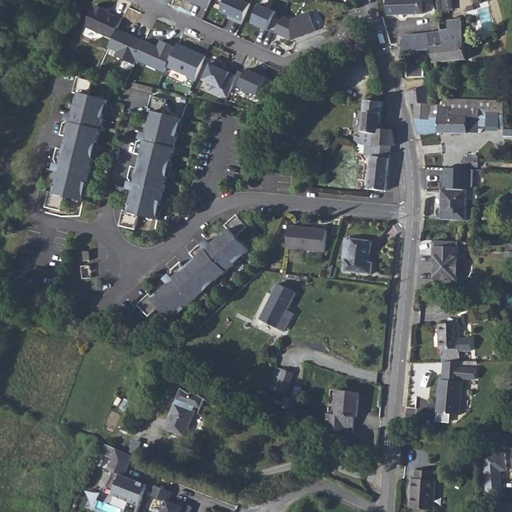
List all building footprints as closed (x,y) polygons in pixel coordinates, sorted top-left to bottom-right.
[(185,0),(208,10),(212,0),(185,0)] [(252,4),(244,0),(227,0),(222,12),(229,16),(228,18),(242,25),(252,4)] [(388,0),(389,16),(423,14),(422,0),(388,0)] [(452,0),(437,0),(439,12),(454,10),(452,0)] [(86,27),(113,40),(119,28),(123,19),(108,13),(109,11),(96,5),(86,27)] [(278,12),(262,5),(253,25),(269,32),(278,12)] [(276,34),(291,40),(325,28),(319,10),(294,20),(284,16),(276,34)] [(445,45),(433,47),(435,64),(467,60),(466,50),(463,19),(448,21),(449,30),(441,30),(441,32),(445,45)] [(137,60),(146,41),(119,28),(113,40),(109,48),(117,52),(116,56),(135,65),(137,60)] [(441,32),(406,36),(403,41),(403,53),(431,50),(430,47),(433,47),(445,45),(441,32)] [(137,60),(164,73),(167,67),(177,47),(162,40),(158,47),(146,41),(137,60)] [(207,56),(179,43),(177,47),(167,67),(195,80),(207,56)] [(228,99),(238,74),(210,62),(202,80),(215,85),(212,92),(228,99)] [(425,66),(407,67),(408,78),(427,77),(425,66)] [(241,87),(259,96),(267,77),(249,69),(241,87)] [(93,81),(78,77),(74,93),(80,94),(75,115),(69,113),(67,121),(64,124),(61,134),(69,136),(69,138),(66,150),(66,151),(57,149),(55,160),(57,163),(55,171),(60,173),(55,193),(49,192),(45,207),(61,211),(64,197),(84,202),(109,100),(90,95),(93,81)] [(415,119),(431,118),(432,105),(433,87),(407,92),(411,104),(417,104),(415,119)] [(168,100),(152,96),(148,111),(154,113),(149,134),(143,132),(141,140),(138,142),(136,153),(144,155),(144,156),(140,169),(140,170),(132,168),(129,178),(131,182),(129,190),(135,191),(130,212),(124,210),(120,226),(135,230),(139,215),(159,220),(184,119),(164,114),(168,100)] [(480,109),(479,134),(483,132),(487,126),(487,111),(489,111),(489,113),(505,114),(504,101),(440,99),(440,105),(440,108),(452,108),(452,109),(480,109)] [(392,146),(396,146),(394,130),(381,130),(384,102),(367,100),(362,137),(356,137),(355,143),(361,144),(374,145),(392,145),(392,146)] [(440,108),(440,105),(436,105),(432,105),(431,118),(440,118),(440,108)] [(440,118),(440,134),(479,134),(480,109),(452,109),(452,108),(440,108),(440,118)] [(418,135),(440,134),(440,118),(431,118),(415,119),(418,135)] [(392,145),(374,145),(368,189),(386,191),(392,146),(392,145)] [(479,166),(479,158),(466,157),(465,166),(479,166)] [(447,189),(468,190),(468,169),(447,168),(447,189)] [(443,220),(467,220),(468,200),(468,190),(466,190),(447,189),(444,190),(443,217),(443,220)] [(477,191),(468,190),(468,200),(478,200),(478,191),(477,191)] [(169,317),(173,321),(250,252),(247,247),(243,244),(237,237),(248,227),(237,215),(225,226),(229,230),(221,238),(214,244),(213,243),(210,240),(204,245),(200,246),(192,253),(197,259),(196,260),(187,269),(186,269),(180,263),(172,270),(172,274),(166,280),(168,283),(170,284),(162,291),(154,298),(150,294),(138,305),(149,316),(160,307),(166,313),(169,317)] [(291,229),(289,248),(326,252),(328,231),(315,229),(315,231),(291,229)] [(345,271),(372,275),(374,263),(370,263),(372,242),(347,239),(344,260),(346,260),(345,271)] [(436,267),(435,282),(457,283),(457,277),(456,271),(456,264),(458,259),(459,242),(434,241),(433,257),(436,257),(436,262),(438,262),(437,267),(436,267)] [(161,290),(162,291),(170,284),(168,283),(161,290)] [(261,319),(279,328),(288,310),(297,293),(280,284),(261,319)] [(279,328),(285,332),(294,313),(288,310),(279,328)] [(440,324),(441,349),(443,349),(443,358),(461,358),(461,351),(472,351),(472,339),(461,339),(461,324),(440,324)] [(462,368),(463,362),(445,362),(444,380),(441,380),(439,400),(442,400),(441,403),(439,402),(438,413),(439,413),(438,421),(450,422),(450,414),(460,415),(463,382),(461,382),(461,378),(476,380),(477,370),(462,368)] [(269,389),(276,391),(283,369),(276,367),(269,389)] [(276,391),(287,394),(294,373),(283,369),(276,391)] [(176,405),(167,429),(186,437),(196,412),(194,411),(196,407),(202,409),(206,399),(194,390),(192,394),(182,388),(176,404),(176,405)] [(328,414),(337,415),(339,391),(331,390),(328,414)] [(328,414),(327,427),(336,432),(354,433),(355,417),(358,417),(360,393),(339,391),(337,415),(328,414)] [(282,407),(295,411),(298,402),(284,398),(282,407)] [(104,454),(114,459),(118,449),(107,445),(97,464),(101,467),(105,460),(102,459),(104,454)] [(137,511),(147,488),(134,483),(135,480),(126,476),(134,456),(118,449),(114,459),(108,470),(114,472),(108,488),(116,491),(114,495),(130,502),(125,511),(137,511)] [(165,460),(173,464),(178,455),(169,451),(165,460)] [(507,472),(506,455),(484,457),(488,493),(503,492),(501,472),(507,472)] [(414,493),(413,509),(434,510),(436,480),(434,480),(435,471),(416,470),(415,479),(413,479),(412,493),(414,493)] [(156,485),(152,495),(166,501),(161,511),(190,511),(193,507),(184,503),(183,507),(169,502),(173,492),(156,485)]
